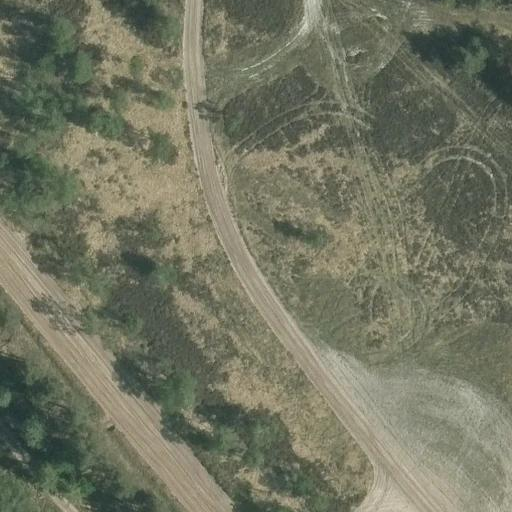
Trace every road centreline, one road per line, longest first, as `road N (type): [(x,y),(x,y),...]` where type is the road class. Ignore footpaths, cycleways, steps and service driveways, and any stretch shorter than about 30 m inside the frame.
road 1 (unknown): [(409,492),(270,315),(226,243),(189,107),(189,0)]
road 2 (track): [(0,244),(222,511)]
